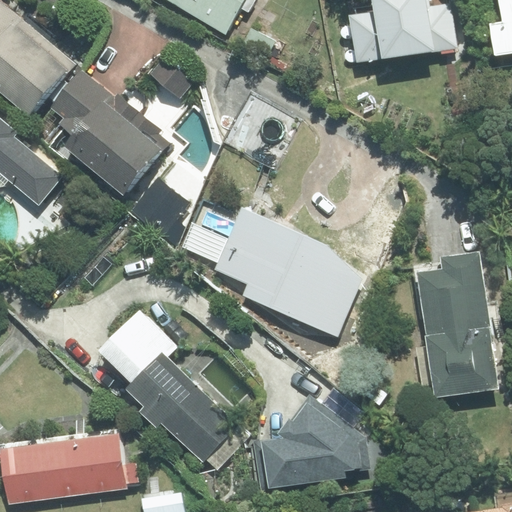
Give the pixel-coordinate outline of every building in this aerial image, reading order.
[(57,101),(73,84),(65,78),(78,62),(4,0),(0,0),(0,82),(36,113),(50,95),(57,101)] [(177,0),(230,31),(248,0),(177,0)] [(355,12),(362,59),(461,45),(455,1),(438,3),(437,0),(384,0),(386,7),(355,12)] [(501,54),(511,52),(511,0),(508,0),(511,21),(497,23),(501,54)] [(278,39),(257,26),(246,43),(268,56),(278,39)] [(183,97),(201,76),(172,52),(154,73),(183,97)] [(57,101),(54,106),(67,116),(62,121),(78,135),(70,144),(128,194),(173,141),(86,68),(73,84),(57,101)] [(302,117),(253,91),(225,142),(274,168),(302,117)] [(21,134),(25,129),(0,107),(0,165),(45,203),(69,174),(21,134)] [(295,225),(303,208),(264,191),(256,209),(247,205),(219,268),(252,282),(247,294),(341,335),(366,277),(330,241),(295,225)] [(508,385),(490,247),(451,253),(451,259),(418,263),(423,297),(431,296),(437,343),(421,345),(426,381),(442,379),(443,394),(508,385)] [(246,421),(176,352),(183,345),(148,310),(111,348),(142,379),(134,387),(207,460),(246,421)] [(371,438),(312,394),(284,431),(291,437),(257,441),(264,490),(351,477),(350,468),(367,465),(365,447),(371,438)] [(129,462),(125,432),(6,448),(13,502),(132,487),(131,482),(144,480),(141,461),(129,462)] [(511,511),(511,503),(468,509),(467,511),(511,511)]
